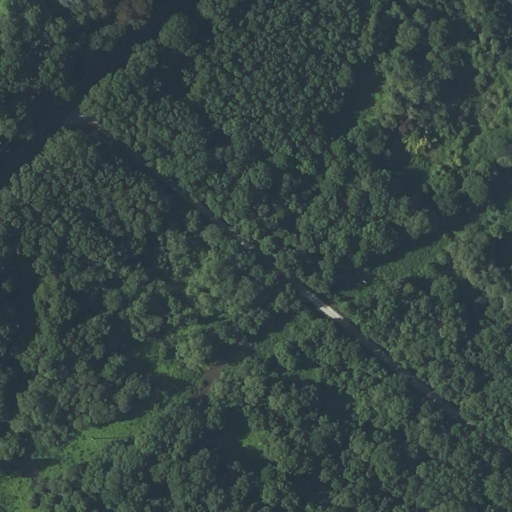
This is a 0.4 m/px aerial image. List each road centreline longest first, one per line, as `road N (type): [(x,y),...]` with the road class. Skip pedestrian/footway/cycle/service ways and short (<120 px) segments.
road 1 (track): [(66,100),(511,454)]
road 2 (tertiary): [(0,175),(66,100),(182,0)]
road 3 (track): [(243,0),(281,33),(313,35),(369,0)]
